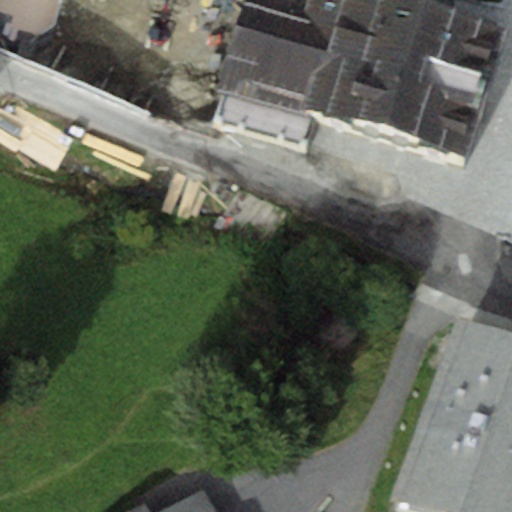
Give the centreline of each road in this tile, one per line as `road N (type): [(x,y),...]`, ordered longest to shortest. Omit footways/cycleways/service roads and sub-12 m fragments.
road 1 (residential): [(0,59),(119,110),(261,188),(511,282)]
road 2 (unknown): [(511,66),(446,263)]
